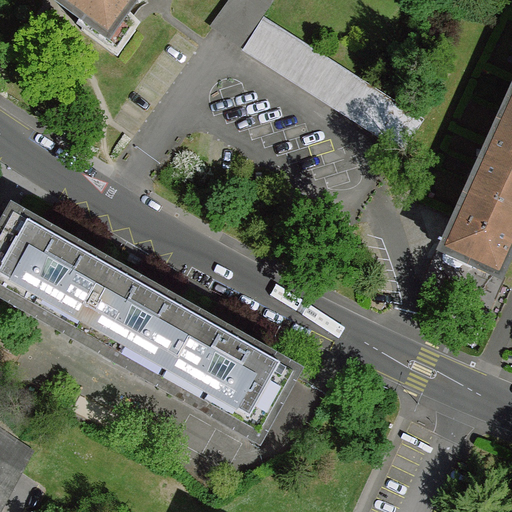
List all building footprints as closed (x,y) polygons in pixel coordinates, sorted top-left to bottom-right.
[(138,0),(71,0),(65,9),(87,24),(82,31),(119,57),(141,32),(125,19),(138,0)] [(227,0),(209,25),(226,37),(239,45),(258,20),(272,0),(227,0)] [(427,116),(267,24),(250,48),(403,148),(427,116)] [(511,120),(490,169),(511,178),(511,120)] [(511,249),(511,178),(490,169),(468,219),(462,216),(447,251),(449,252),(498,274),(500,275),(511,249)] [(0,244),(0,289),(78,332),(111,273),(14,219),(2,242),(0,244)] [(498,274),(449,252),(440,258),(429,281),(489,309),(501,285),(495,282),(498,274)] [(196,322),(111,273),(78,332),(163,382),(196,322)] [(294,376),(196,322),(163,382),(261,437),(294,376)] [(0,429),(0,458),(22,474),(35,452),(0,429)] [(0,504),(4,507),(13,490),(22,474),(0,458),(0,504)]
